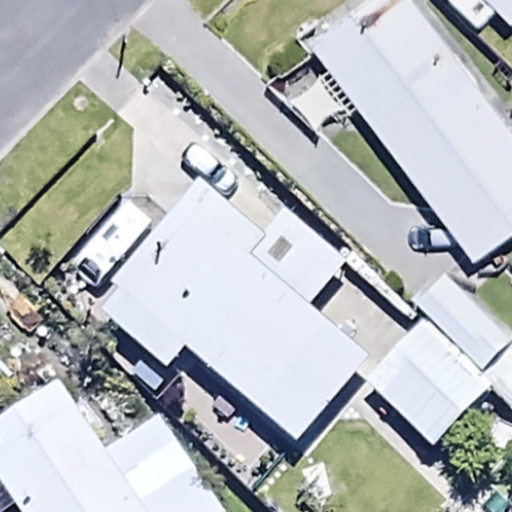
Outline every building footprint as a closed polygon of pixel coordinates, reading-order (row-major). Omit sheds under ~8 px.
[(511,134),(411,0),(359,0),(298,46),(463,267),(511,230),(511,134)] [(511,0),(475,0),(505,29),(511,21),(511,0)] [(149,242),(116,278),(85,314),(159,380),(179,356),(291,454),(367,367),(306,314),(343,271),(276,212),(253,239),(195,189),(149,242)] [(511,422),(511,344),(442,276),(439,273),(404,308),(424,327),(418,333),(359,392),(426,458),(486,397),(511,422)] [(216,511),(154,419),(99,456),(53,389),(0,424),(0,502),(6,511),(216,511)]
